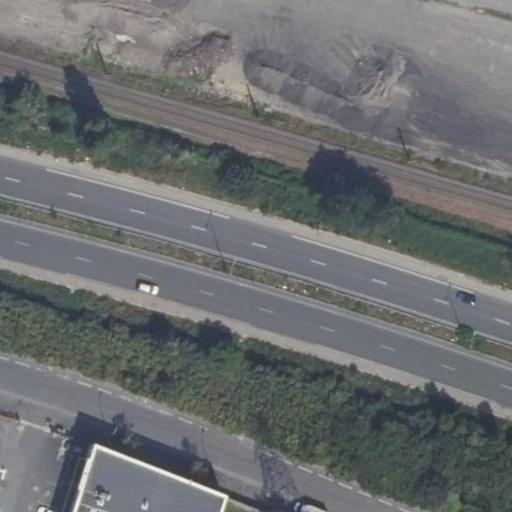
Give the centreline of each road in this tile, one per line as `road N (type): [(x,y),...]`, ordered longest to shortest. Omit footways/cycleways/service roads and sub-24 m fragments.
road 1 (motorway): [(0,244),(319,334),(511,399)]
road 2 (motorway): [(511,330),(362,277),(0,182)]
road 3 (unclassified): [(359,511),(0,380)]
